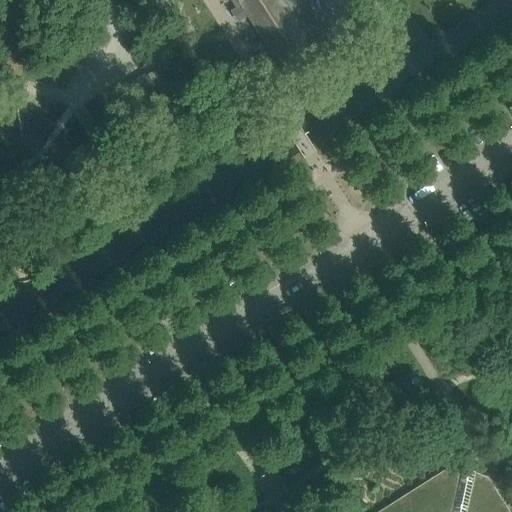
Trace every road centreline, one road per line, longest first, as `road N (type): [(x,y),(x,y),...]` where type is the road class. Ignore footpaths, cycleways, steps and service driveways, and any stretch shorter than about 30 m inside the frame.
road 1 (unclassified): [(191,352),(511,151)]
road 2 (unclassified): [(0,472),(191,352)]
road 3 (unclassified): [(191,352),(291,511)]
